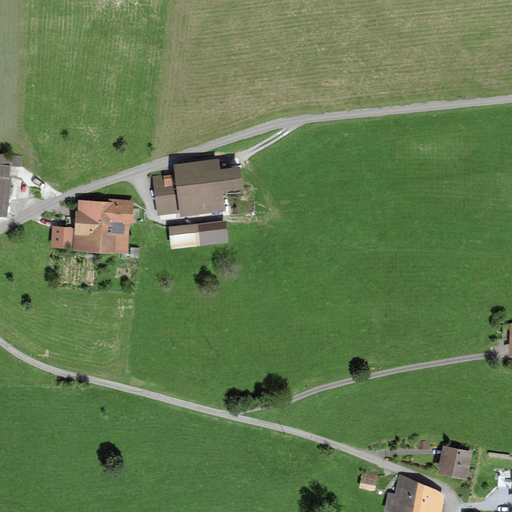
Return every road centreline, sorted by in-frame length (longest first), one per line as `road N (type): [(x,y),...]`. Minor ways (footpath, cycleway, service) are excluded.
road 1 (track): [(0,228),(284,121),(511,101)]
road 2 (residential): [(0,343),(45,371),(323,440),(435,482),(451,497),(451,511)]
